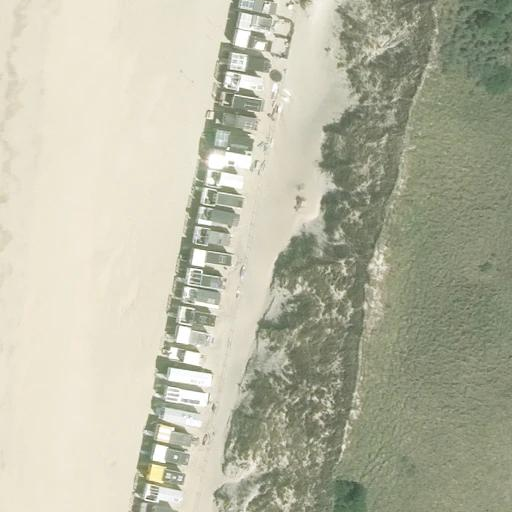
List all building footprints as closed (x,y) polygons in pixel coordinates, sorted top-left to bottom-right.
[(193,196),(192,202),(230,209),(233,194),(195,186),(193,196)] [(188,220),(186,226),(224,233),(228,218),(190,211),(188,220)] [(182,240),(181,246),(219,253),(223,238),(185,230),(182,240)] [(179,259),(178,266),(216,273),(219,258),(182,250),(179,259)] [(175,281),(174,288),(212,295),(215,280),(178,272),(175,281)] [(166,320),(165,326),(203,333),(207,318),(169,310),(166,320)] [(162,339),(161,345),(199,352),(202,338),(165,330),(162,339)] [(158,357),(157,363),(194,370),(198,355),(160,347),(158,357)] [(156,377),(155,383),(193,390),(196,375),(159,367),(156,377)] [(151,395),(150,402),(188,409),(191,394),(153,386),(151,395)] [(147,415),(146,421),(184,428),(188,413),(150,405),(147,415)] [(145,434),(144,440),(182,447),(185,432),(148,424),(145,434)] [(141,455),(140,462),(178,469),(181,454),(144,446),(141,455)] [(137,475),(136,482),(173,489),(177,474),(139,466),(137,475)] [(133,496),(132,502),(170,509),(173,494),(136,486),(133,496)]
